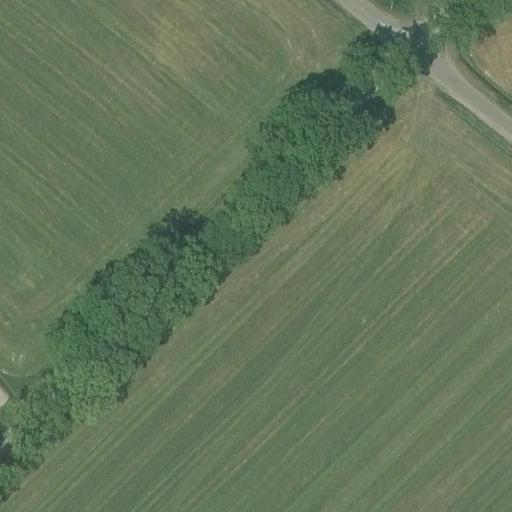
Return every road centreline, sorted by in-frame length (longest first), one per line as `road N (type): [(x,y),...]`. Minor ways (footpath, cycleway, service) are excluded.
road 1 (unclassified): [(0,461),(417,51)]
road 2 (unclassified): [(511,127),(417,51)]
